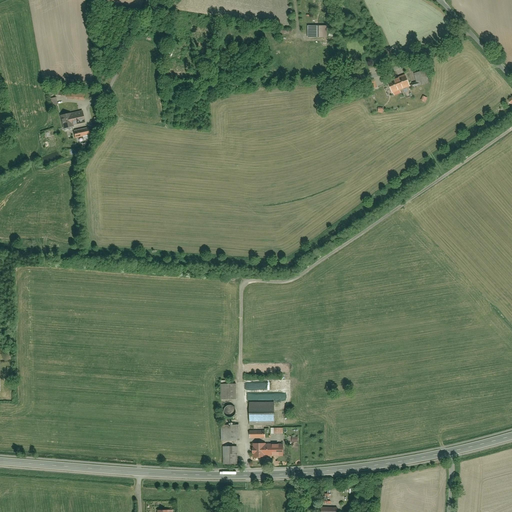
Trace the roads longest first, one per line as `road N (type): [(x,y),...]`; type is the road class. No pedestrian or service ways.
road 1 (primary): [(0,460),(245,475),(356,468),(448,451)]
road 2 (track): [(511,127),(291,281),(243,282),(240,380)]
road 3 (track): [(93,103),(107,92),(155,0)]
